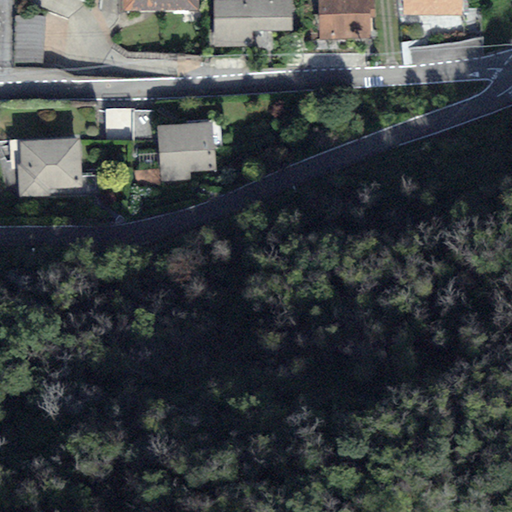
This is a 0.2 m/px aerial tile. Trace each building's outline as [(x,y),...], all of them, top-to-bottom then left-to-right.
[(195,7),(194,0),(128,0),(128,8),(195,7)] [(286,0),(220,0),(221,45),(250,45),(249,29),(287,28),(286,0)] [(366,0),(325,0),(326,37),(367,37),(366,0)] [(458,0),(409,0),(410,15),(458,15),(458,0)] [(217,127),(163,130),(166,180),(190,178),(189,170),(213,168),(211,147),(218,147),(217,127)] [(82,143),(21,144),(21,200),(50,200),(50,191),(82,191),(82,143)]
